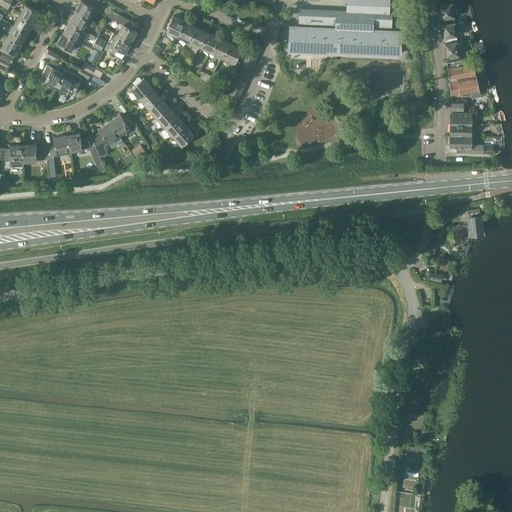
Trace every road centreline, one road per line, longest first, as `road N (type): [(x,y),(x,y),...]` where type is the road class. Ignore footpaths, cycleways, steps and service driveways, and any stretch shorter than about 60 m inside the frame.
road 1 (unclassified): [(0,297),(318,250),(370,252),(398,271)]
road 2 (primary): [(0,247),(284,203)]
road 3 (primary): [(284,203),(0,224)]
road 4 (unclassified): [(383,511),(412,306),(398,271)]
road 5 (primary): [(284,203),(511,181)]
road 6 (residential): [(441,163),(432,0)]
road 7 (residential): [(1,117),(74,111),(117,82),(140,54)]
road 8 (residential): [(1,117),(61,5)]
